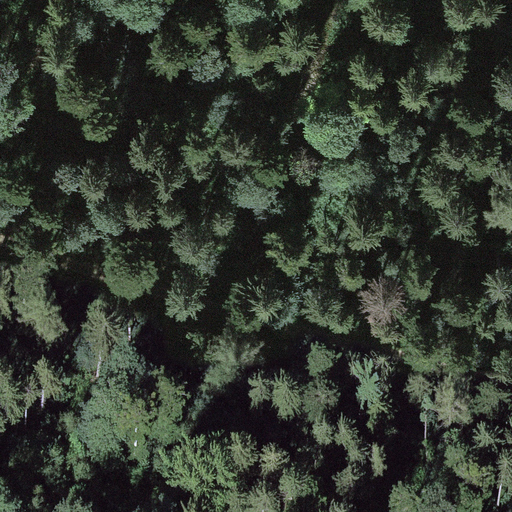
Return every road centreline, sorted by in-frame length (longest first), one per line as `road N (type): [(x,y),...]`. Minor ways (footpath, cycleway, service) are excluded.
road 1 (track): [(511,403),(342,359),(0,247)]
road 2 (track): [(511,67),(409,0)]
